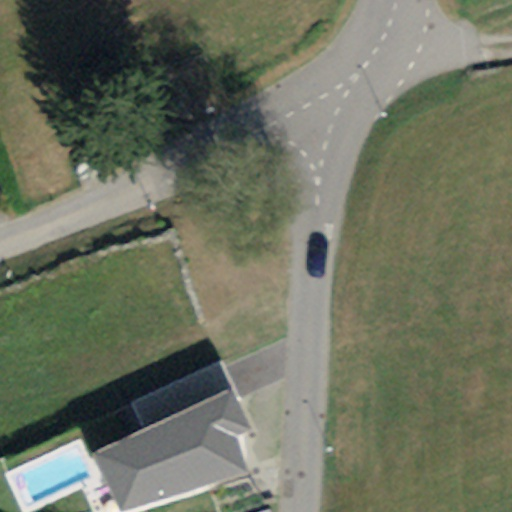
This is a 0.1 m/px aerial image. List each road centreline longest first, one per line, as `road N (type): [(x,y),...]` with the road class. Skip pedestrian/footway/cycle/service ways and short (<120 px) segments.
road 1 (residential): [(292,511),(320,96)]
road 2 (residential): [(0,240),(320,96)]
road 3 (track): [(511,47),(376,45)]
road 4 (residential): [(320,96),(376,45),(399,0)]
